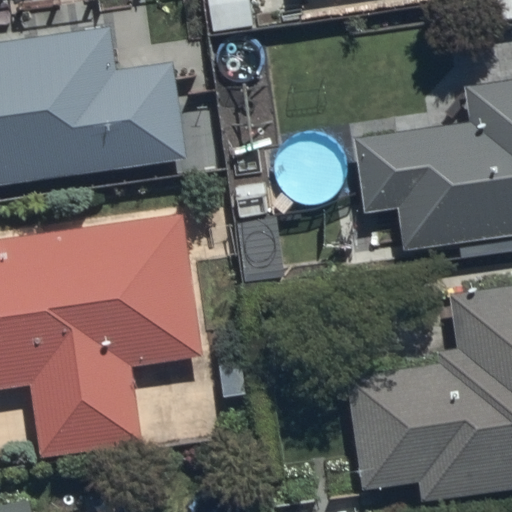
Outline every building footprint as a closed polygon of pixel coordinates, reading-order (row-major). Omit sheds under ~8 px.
[(252,0),(209,0),(214,24),(255,18),(252,0)] [(0,30),(0,173),(190,147),(177,52),(118,59),(113,17),(0,30)] [(511,35),(510,36),(511,48),(511,69),(466,75),(471,114),(358,126),(367,200),(401,196),(406,240),(511,225),(511,35)] [(204,346),(182,206),(0,231),(0,379),(31,375),(41,446),(145,432),(134,355),(204,346)] [(428,490),(511,477),(511,272),(452,282),(460,335),(442,338),(444,353),(349,367),(367,480),(425,471),(428,490)] [(79,511),(35,511),(31,491),(0,495),(0,511),(94,511),(95,510),(79,511)]
